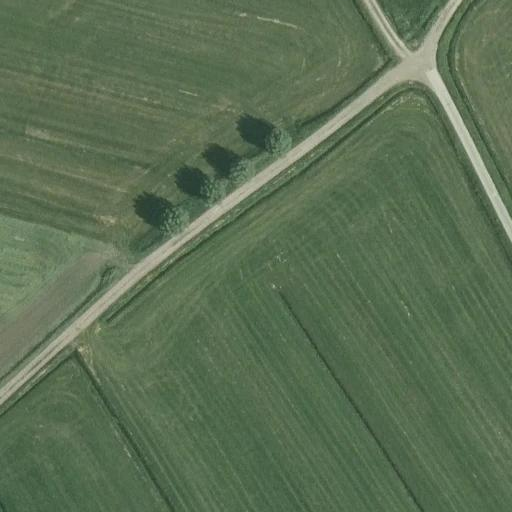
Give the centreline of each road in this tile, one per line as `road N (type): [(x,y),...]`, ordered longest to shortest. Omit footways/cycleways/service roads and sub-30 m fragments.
road 1 (track): [(0,395),(240,191),(386,81),(420,65),(368,0)]
road 2 (unclassified): [(511,230),(420,65)]
